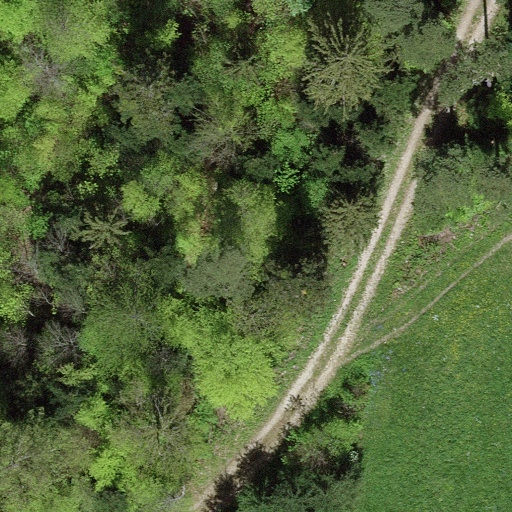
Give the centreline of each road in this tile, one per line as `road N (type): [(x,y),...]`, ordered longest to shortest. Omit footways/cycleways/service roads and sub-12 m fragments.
road 1 (track): [(331,355),(485,0)]
road 2 (track): [(199,511),(229,489),(331,355)]
